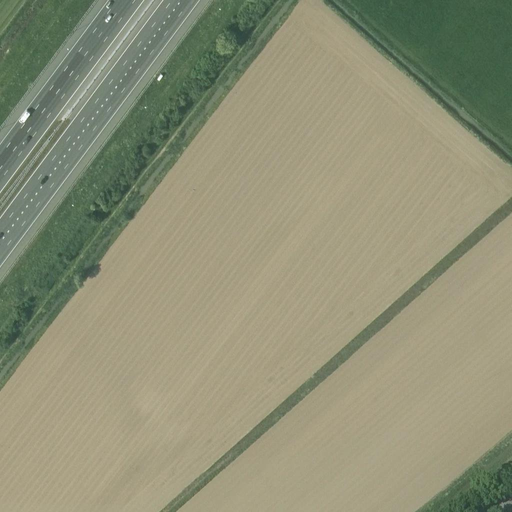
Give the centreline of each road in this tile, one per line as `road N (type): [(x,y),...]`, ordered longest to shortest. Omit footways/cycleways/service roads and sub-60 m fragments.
road 1 (motorway): [(0,242),(181,0)]
road 2 (motorway): [(126,0),(0,168)]
